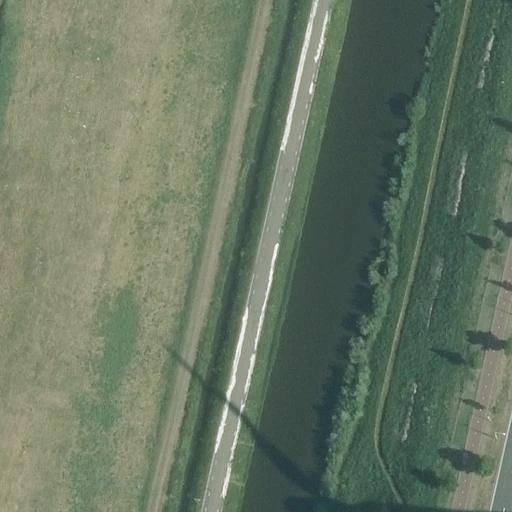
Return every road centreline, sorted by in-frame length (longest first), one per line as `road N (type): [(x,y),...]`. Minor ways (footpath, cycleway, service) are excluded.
road 1 (tertiary): [(211,511),(324,0)]
road 2 (track): [(266,0),(153,511)]
